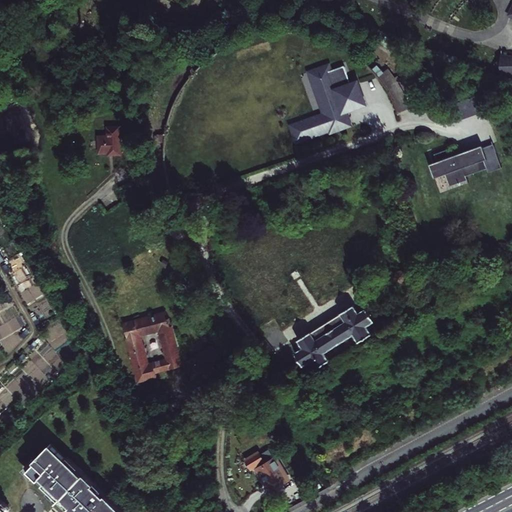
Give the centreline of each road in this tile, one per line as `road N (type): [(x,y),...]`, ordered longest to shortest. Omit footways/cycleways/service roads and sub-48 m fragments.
road 1 (track): [(246,511),(231,475),(231,442),(255,348),(207,259),(212,197),(419,121),(456,131)]
road 2 (unknown): [(173,421),(125,378),(71,248),(75,219),(126,181)]
road 3 (unclassified): [(511,395),(302,511)]
road 4 (track): [(240,501),(208,497),(179,471),(171,449),(174,412)]
